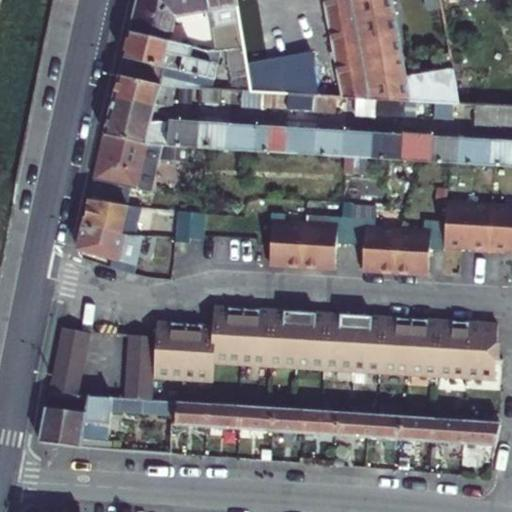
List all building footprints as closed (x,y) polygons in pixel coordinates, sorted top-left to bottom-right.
[(138,0),(130,34),(169,43),(176,17),(210,11),(208,0),(138,0)] [(208,0),(210,11),(213,25),(239,21),(235,0),(208,0)] [(244,52),(247,67),(264,64),(264,59),(254,0),(235,0),(239,21),(241,35),(248,34),(251,51),(244,52)] [(327,88),(327,96),(335,96),(346,97),(356,97),(359,98),(370,98),(353,0),(324,0),(340,88),(327,88)] [(390,0),(353,0),(370,98),(375,98),(404,100),(413,100),(414,100),(431,102),(434,102),(452,103),(457,103),(451,70),(405,78),(390,0)] [(213,25),(217,50),(221,50),(223,50),(243,47),(241,35),(239,21),(213,25)] [(169,43),(130,34),(124,58),(164,67),(214,79),(221,50),(217,50),(207,52),(169,43)] [(248,34),(241,35),(243,47),(244,52),(251,51),(248,34)] [(243,47),(223,50),(230,90),(231,90),(241,91),(251,91),(247,67),(244,52),(243,47)] [(261,92),(288,94),(314,95),(318,95),(311,52),(264,59),(264,64),(247,67),(251,91),(261,92)] [(124,58),(119,77),(160,86),(173,87),(202,88),(211,89),(214,79),(164,67),(124,58)] [(119,77),(114,99),(154,108),(171,107),(173,87),(160,86),(119,77)] [(221,106),(222,90),(211,89),(202,88),(201,105),(221,106)] [(240,107),(260,108),(260,106),(261,92),(251,91),(241,91),(240,107)] [(261,92),(260,106),(288,108),(288,94),(261,92)] [(288,94),(288,108),(287,110),(316,111),(317,110),(313,110),(314,95),(288,94)] [(318,95),(314,95),(313,110),(317,110),(316,111),(334,113),(335,96),(327,96),(318,95)] [(370,98),(359,98),(356,97),(355,115),(374,115),(374,109),(375,98),(370,98)] [(374,109),(374,113),(374,115),(403,117),(403,115),(404,100),(375,98),(374,109)] [(113,104),(110,112),(151,122),(152,116),(154,108),(114,99),(113,104)] [(433,114),(434,102),(431,102),(414,100),(413,100),(412,113),(433,114)] [(433,114),(433,117),(450,118),(452,103),(434,102),(433,114)] [(494,105),(475,104),(473,104),(472,123),(491,124),(491,116),(494,117),(494,105)] [(145,145),(151,122),(110,112),(105,135),(145,145)] [(168,139),(169,122),(151,122),(145,145),(146,145),(161,146),(162,139),(168,139)] [(168,139),(167,146),(197,148),(199,123),(170,122),(169,122),(168,139)] [(199,123),(197,148),(227,150),(229,125),(199,123)] [(229,125),(227,150),(257,151),(258,127),(229,125)] [(258,127),(257,151),(285,153),(286,129),(258,127)] [(286,129),(285,153),(314,155),(315,130),(286,129)] [(315,130),(314,155),(343,157),(344,131),(315,130)] [(344,131),(343,157),(371,158),(373,133),(344,131)] [(400,160),(402,135),(373,133),(371,158),(385,159),(400,160)] [(105,135),(95,180),(145,191),(152,192),(162,146),(161,146),(146,145),(145,145),(105,135)] [(431,137),(402,135),(400,160),(430,162),(431,137)] [(431,137),(430,162),(459,163),(461,138),(431,137)] [(490,140),(461,138),(459,163),(488,165),(490,140)] [(511,141),(490,140),(488,165),(511,166),(511,141)] [(95,180),(90,201),(119,207),(124,187),(95,180)] [(119,207),(90,201),(84,226),(125,236),(136,237),(142,211),(135,210),(119,207)] [(271,225),(269,265),(302,267),(335,269),(336,244),(350,245),(364,245),(362,270),(395,272),(428,274),(429,249),(444,250),(444,246),(473,247),(473,251),(488,252),(504,253),(504,249),(511,249),(511,206),(491,205),(446,203),(445,221),(423,220),(422,232),(397,231),(374,230),(375,220),(351,218),(328,217),(327,227),(304,226),(284,224),(284,215),(270,214),(269,225),(271,225)] [(191,214),(177,214),(175,244),(189,245),(189,240),(202,242),(204,215),(191,214)] [(125,236),(84,226),(79,249),(136,265),(144,238),(136,237),(125,236)] [(126,369),(125,384),(124,401),(141,402),(152,403),(153,386),(154,381),(182,383),(212,384),(213,364),(240,366),(267,367),(296,369),(324,370),(352,372),(381,373),(409,375),(437,376),(465,377),(495,379),(498,323),(468,322),(440,321),(412,319),(384,317),(355,316),(328,314),(299,313),(271,311),(242,310),(214,308),(213,328),(185,327),(157,326),(156,338),(128,337),(127,353),(126,369)] [(59,344),(56,358),(53,373),(49,396),(78,397),(81,380),(84,364),(87,349),(90,334),(62,328),(59,344)] [(78,397),(49,396),(39,442),(80,445),(84,421),(108,424),(109,418),(114,418),(115,412),(140,414),(141,402),(124,401),(78,397)] [(176,404),(174,427),(206,429),(208,407),(176,404)] [(208,407),(206,429),(238,431),(239,409),(208,407)] [(239,409),(238,431),(270,433),(272,411),(239,409)] [(272,411),(270,433),(302,436),(304,413),(272,411)] [(304,413),(302,436),(334,438),(335,415),(304,413)] [(335,415),(334,438),(366,440),(368,417),(335,415)] [(400,420),(368,417),(366,440),(399,442),(400,420)] [(432,422),(400,420),(399,442),(430,444),(432,422)] [(432,422),(430,444),(462,446),(463,424),(432,422)] [(463,424),(462,446),(495,449),(500,426),(463,424)]
